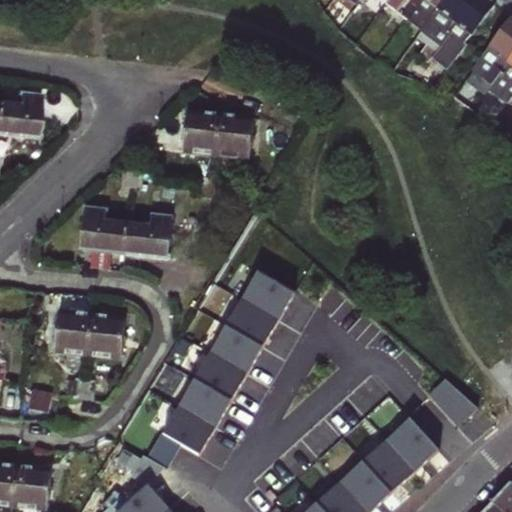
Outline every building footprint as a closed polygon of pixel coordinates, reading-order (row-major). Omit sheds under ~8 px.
[(390,0),(386,6),(398,15),(407,0),(390,0)] [(437,8),(426,0),(416,0),(402,18),(422,32),(437,8)] [(426,0),(437,8),(443,0),(426,0)] [(455,22),(471,0),(443,0),(437,8),(455,22)] [(472,35),(496,4),(490,0),(471,0),(455,22),(472,35)] [(490,49),(511,19),(511,16),(496,4),(472,35),(490,49)] [(455,22),(437,8),(422,32),(417,39),(427,47),(422,53),(431,59),(451,34),(448,31),(455,22)] [(508,64),(511,59),(511,19),(490,49),(508,64)] [(464,44),(472,35),(455,22),(448,31),(451,34),(431,59),(447,72),(467,47),(464,44)] [(472,72),(490,49),(472,35),(464,44),(467,47),(447,72),(446,73),(464,86),(466,84),(474,74),(472,72)] [(508,64),(490,49),(472,72),(474,74),(466,84),(485,97),(490,88),(508,64)] [(511,66),(508,64),(490,88),(511,102),(511,101),(511,66)] [(421,71),(407,66),(403,77),(413,80),(421,71)] [(0,133),(35,137),(40,96),(19,93),(17,104),(0,102),(0,133)] [(216,157),(220,115),(187,111),(182,153),(216,157)] [(253,119),(220,115),(216,157),(249,161),(253,119)] [(121,189),(131,190),(133,172),(124,170),(121,189)] [(142,173),(133,172),(131,190),(140,191),(142,173)] [(204,180),(202,198),(211,199),(213,181),(204,180)] [(213,181),(211,199),(232,202),(232,200),(233,189),(234,183),(213,181)] [(259,192),(233,189),(232,200),(257,203),(259,192)] [(80,251),(124,255),(127,225),(104,222),(106,211),(84,209),(80,251)] [(149,227),(127,225),(124,255),(167,260),(172,218),(150,216),(149,227)] [(261,277),(164,438),(200,459),(297,298),(261,277)] [(54,354),(87,358),(92,316),(59,313),(54,354)] [(125,320),(92,316),(87,358),(120,362),(125,320)] [(76,380),(73,398),(83,399),(85,382),(76,380)] [(447,381),(430,396),(458,427),(475,412),(447,381)] [(94,383),(85,382),(83,399),(92,400),(94,383)] [(413,423),(314,511),(376,511),(441,454),(413,423)] [(0,507),(13,509),(17,468),(0,465),(0,507)] [(40,511),(46,511),(51,471),(17,468),(13,509),(40,511)] [(511,511),(511,485),(493,503),(504,511),(511,511)] [(172,511),(151,488),(124,511),(172,511)] [(484,511),(504,511),(493,503),(484,511)]
